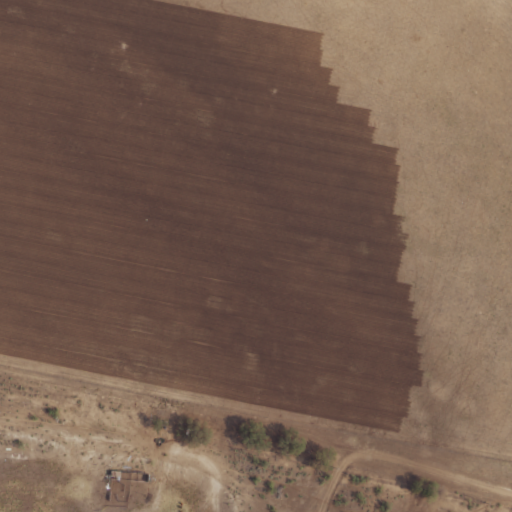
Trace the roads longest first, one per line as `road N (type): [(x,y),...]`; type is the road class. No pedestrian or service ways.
road 1 (track): [(359,446),(0,365)]
road 2 (track): [(510,489),(359,446)]
